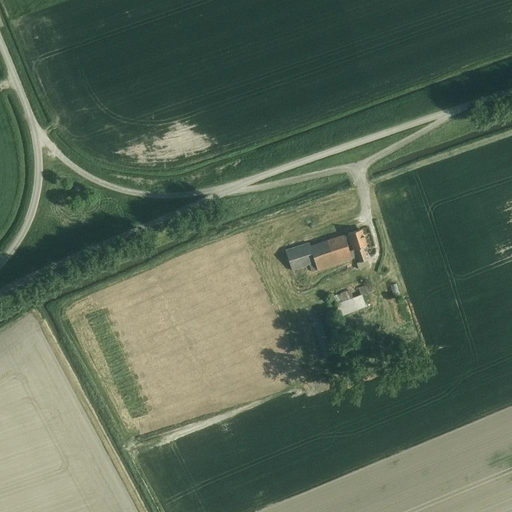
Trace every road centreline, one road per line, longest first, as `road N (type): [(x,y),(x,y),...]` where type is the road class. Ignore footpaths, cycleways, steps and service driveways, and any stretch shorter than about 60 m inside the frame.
road 1 (tertiary): [(0,292),(222,192)]
road 2 (unclassified): [(232,186),(358,171),(449,111)]
road 3 (tertiary): [(232,186),(449,111)]
road 4 (unclassified): [(222,192),(160,195),(102,184),(64,159),(34,125)]
road 5 (unclassified): [(34,125),(33,206),(0,261)]
